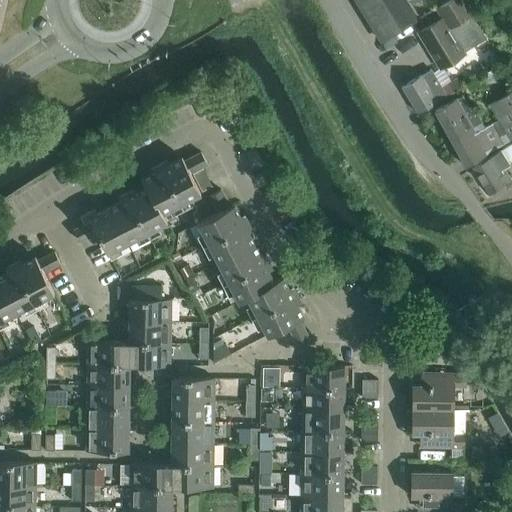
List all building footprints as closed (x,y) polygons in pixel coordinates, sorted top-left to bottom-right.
[(354,0),(381,41),(417,19),(409,5),(417,0),(354,0)] [(448,0),(446,1),(462,29),(475,21),(463,0),(448,0)] [(416,33),(439,69),(464,54),(442,17),(416,33)] [(435,101),(445,95),(446,97),(454,92),(444,75),(436,80),(430,70),(401,87),(417,113),(436,101),(435,101)] [(509,140),(511,137),(511,90),(488,104),(497,118),(509,140)] [(509,140),(497,118),(490,123),(484,126),(475,110),(471,112),(461,96),(434,111),(465,166),(509,140)] [(508,164),(507,163),(511,159),(511,143),(499,151),(499,150),(471,168),(492,200),(507,190),(506,189),(511,185),(511,183),(502,168),(508,164)] [(92,208),(77,215),(82,224),(72,230),(78,241),(95,232),(106,252),(165,221),(161,213),(199,193),(189,173),(206,164),(200,152),(170,168),(165,159),(151,167),(155,175),(142,182),(147,191),(136,197),(131,188),(116,195),(121,204),(97,217),(92,208)] [(246,296),(266,335),(286,324),(295,340),(306,335),(291,305),(300,301),(292,286),(283,291),(277,278),(268,283),(262,272),(271,267),(264,253),(255,257),(243,233),(251,229),(244,214),(235,219),(219,189),(207,195),(216,212),(196,223),(237,301),(246,296)] [(0,318),(52,292),(42,272),(59,263),(53,251),(23,267),(18,258),(5,266),(9,274),(0,278),(0,318)] [(188,265),(179,270),(184,278),(193,273),(188,265)] [(196,283),(189,287),(194,297),(201,294),(196,283)] [(127,321),(169,321),(169,298),(159,298),(159,286),(133,286),(133,298),(128,298),(127,321)] [(169,322),(127,321),(127,332),(127,342),(133,343),(169,343),(169,322)] [(33,326),(25,330),(32,345),(40,341),(33,326)] [(198,343),(208,343),(208,327),(199,327),(198,343)] [(99,341),(86,341),(86,363),(122,364),(127,364),(127,342),(122,342),(99,341)] [(133,343),(127,342),(127,364),(127,365),(133,365),(169,365),(169,343),(133,343)] [(208,343),(198,343),(198,358),(208,359),(208,343)] [(46,363),(55,363),(55,347),(46,346),(46,363)] [(55,363),(46,363),(45,378),(55,378),(55,363)] [(122,364),(86,363),(86,385),(127,385),(127,365),(127,364),(122,364)] [(301,387),(343,388),(343,366),(301,365),(301,387)] [(279,367),(263,367),(263,386),(279,386),(279,367)] [(412,409),(452,410),(453,386),(464,386),(464,373),(439,372),(439,385),(413,384),(412,409)] [(170,400),(214,400),(214,378),(171,378),(170,400)] [(378,389),(378,380),(363,380),(361,380),(361,389),(378,389)] [(245,401),(254,401),(255,384),(246,384),(245,401)] [(127,385),(86,385),(86,407),(127,407),(127,385)] [(301,409),(342,410),(343,388),(301,387),(301,409)] [(361,398),(362,398),(378,398),(378,389),(361,389),(361,398)] [(65,392),(54,392),(54,390),(45,390),(45,406),(54,406),(65,406),(65,392)] [(170,422),(213,422),(214,400),(170,400),(170,422)] [(254,401),(245,401),(245,416),(254,416),(254,401)] [(54,421),(54,406),(45,406),(45,421),(54,421)] [(86,429),(127,429),(127,407),(86,407),(86,429)] [(342,410),(301,409),(301,430),(342,431),(342,410)] [(438,447),(463,448),(464,414),(452,414),(452,410),(412,409),(412,435),(438,436),(438,447)] [(213,422),(170,422),(170,443),(213,444),(213,422)] [(361,423),(361,432),(377,432),(377,423),(361,423)] [(250,428),(250,443),(259,444),(259,428),(250,428)] [(127,429),(86,429),(85,451),(126,451),(127,429)] [(300,452),(342,453),(342,431),(301,430),(300,452)] [(259,444),(259,448),(272,449),(272,436),(268,436),(268,431),(259,431),(259,444)] [(376,441),(377,432),(361,432),(361,441),(376,441)] [(31,449),(40,449),(40,433),(31,433),(31,449)] [(54,434),(45,434),(45,450),(54,450),(54,434)] [(177,465),(213,465),(213,444),(170,443),(170,456),(177,456),(177,465)] [(259,444),(250,443),(250,459),(254,459),(258,459),(259,444)] [(470,444),(470,457),(489,458),(489,445),(470,444)] [(300,474),(342,475),(342,453),(300,452),(300,474)] [(0,484),(34,485),(35,462),(0,461),(0,484)] [(130,464),(120,464),(120,485),(129,485),(129,487),(166,487),(166,463),(130,463),(130,464)] [(213,465),(177,465),(177,487),(212,487),(213,465)] [(360,466),(360,475),(376,475),(376,466),(360,466)] [(71,486),(80,486),(80,469),(71,469),(71,473),(63,473),(63,484),(71,484),(71,486)] [(94,486),(94,469),(85,469),(85,486),(94,486)] [(451,472),(411,472),(411,498),(419,498),(419,510),(437,511),(463,511),(463,497),(463,475),(451,474),(451,472)] [(271,474),(261,474),(261,486),(270,486),(271,474)] [(300,496),(342,496),(342,475),(300,474),(300,496)] [(376,484),(376,475),(360,475),(360,484),(361,484),(376,484)] [(238,483),(237,493),(253,493),(254,484),(238,483)] [(0,506),(34,507),(34,485),(0,484),(0,506)] [(80,486),(71,486),(71,500),(80,500),(80,486)] [(84,500),(89,500),(94,501),(94,486),(85,486),(84,500)] [(129,508),(165,509),(166,487),(129,487),(129,508)] [(341,511),(342,496),(300,496),(299,511),(341,511)]
